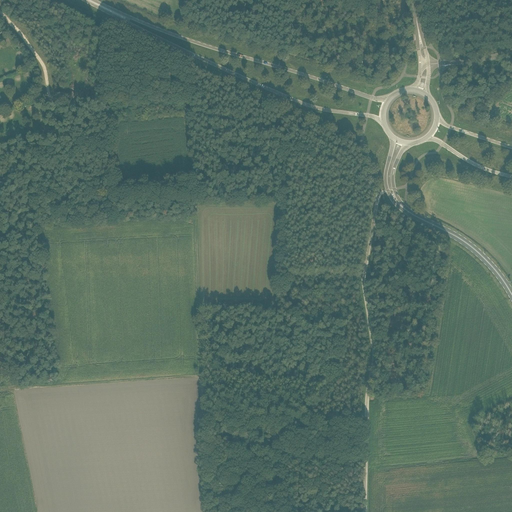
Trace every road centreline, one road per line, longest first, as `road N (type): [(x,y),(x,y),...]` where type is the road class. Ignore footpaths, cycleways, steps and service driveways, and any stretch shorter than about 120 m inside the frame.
road 1 (primary): [(104,8),(304,104),(384,122)]
road 2 (primary): [(389,99),(104,8)]
road 3 (secondary): [(511,295),(471,247),(405,209)]
